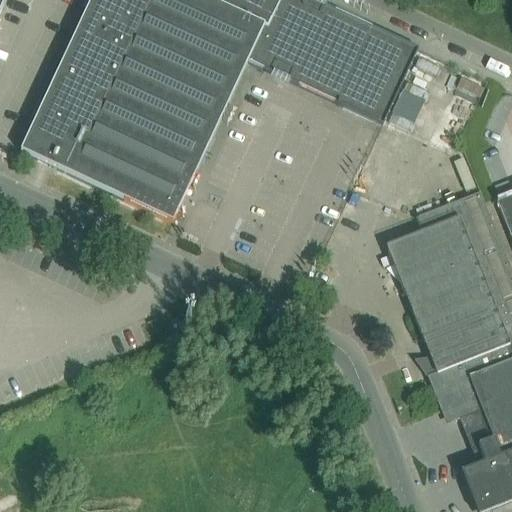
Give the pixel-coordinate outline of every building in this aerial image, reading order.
[(190,188),(248,64),(264,29),(202,0),(92,0),(21,154),(66,175),(172,225),(177,214),(180,215),(181,212),(179,210),(188,191),(190,192),(192,189),(190,188)] [(202,0),(264,29),(277,0),(202,0)] [(303,0),(277,0),(264,29),(248,64),(382,127),(417,53),(303,0)] [(461,152),(490,82),(466,73),(438,143),(461,152)] [(463,419),(511,400),(511,276),(480,195),(415,221),(421,237),(386,251),(436,377),(427,380),(440,412),(448,408),(450,412),(455,424),(463,421),(463,419)] [(511,197),(495,204),(511,245),(511,197)] [(475,452),(482,467),(460,476),(474,511),(497,511),(511,506),(511,400),(463,419),(463,421),(475,451),(475,452)]
